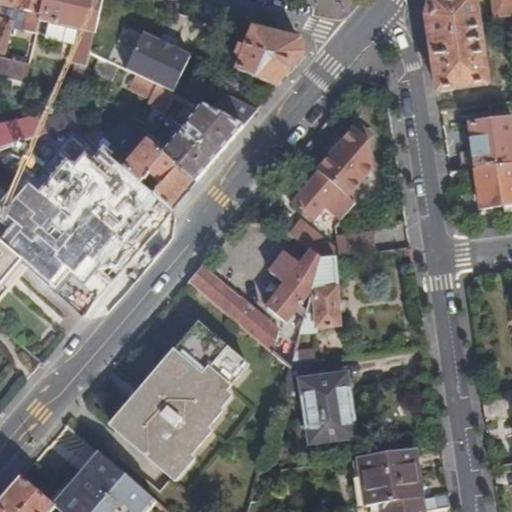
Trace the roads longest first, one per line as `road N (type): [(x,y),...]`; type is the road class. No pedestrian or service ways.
road 1 (tertiary): [(0,450),(355,33)]
road 2 (residential): [(438,257),(411,61),(385,2)]
road 3 (residential): [(474,511),(438,257)]
road 4 (residential): [(210,0),(355,33)]
